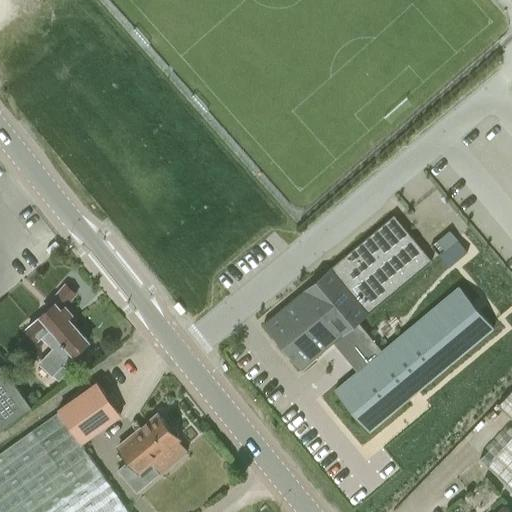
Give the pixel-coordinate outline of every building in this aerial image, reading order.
[(358,323),(432,261),(393,215),(321,275),(263,324),(301,370),(333,343),(358,323)] [(38,362),(53,376),(73,354),(88,342),(69,319),(71,313),(65,305),(75,293),(65,284),(46,307),(48,310),(27,327),(38,340),(47,333),(56,343),(38,362)] [(382,352),(358,323),(333,343),(357,372),(335,391),(368,432),(493,328),(459,288),(382,352)] [(0,430),(33,406),(0,362),(0,430)] [(0,448),(0,511),(131,511),(82,442),(121,415),(108,398),(97,380),(58,408),(0,448)] [(511,389),(496,406),(511,421),(511,424),(479,459),(511,490),(511,389)] [(130,460),(118,470),(136,493),(159,474),(150,464),(180,440),(159,414),(119,447),(130,460)]
